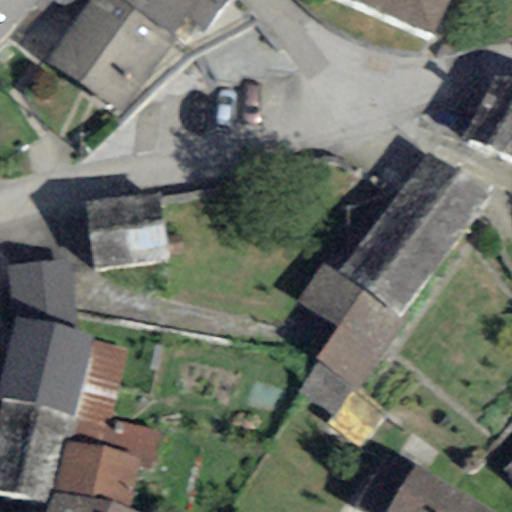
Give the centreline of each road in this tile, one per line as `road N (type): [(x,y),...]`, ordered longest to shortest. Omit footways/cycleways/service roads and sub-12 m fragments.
road 1 (residential): [(0,214),(272,156),(369,116)]
road 2 (residential): [(269,0),(369,116)]
road 3 (residential): [(369,116),(511,73)]
